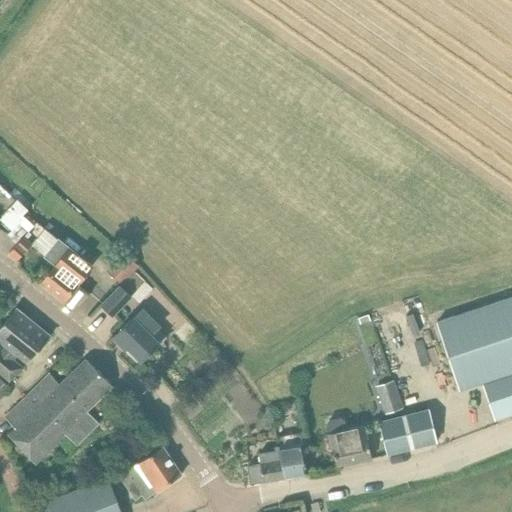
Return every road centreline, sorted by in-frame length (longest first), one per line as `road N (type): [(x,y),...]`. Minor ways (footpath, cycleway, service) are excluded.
road 1 (unclassified): [(225,505),(180,423),(0,268)]
road 2 (unclassified): [(225,505),(443,458),(511,432)]
